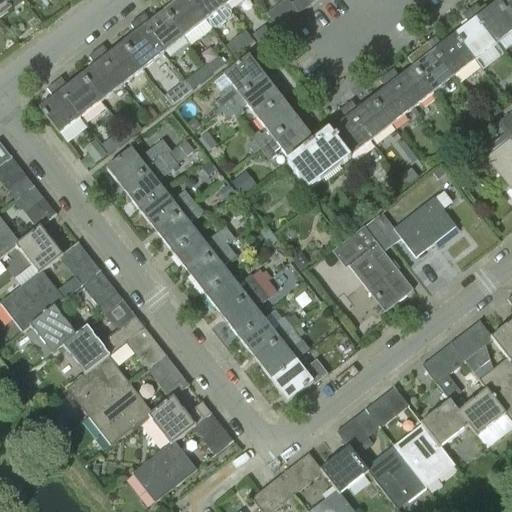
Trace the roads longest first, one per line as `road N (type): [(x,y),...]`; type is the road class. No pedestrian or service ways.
road 1 (residential): [(276,450),(0,106)]
road 2 (residential): [(276,450),(511,263)]
road 3 (residential): [(110,0),(0,90)]
